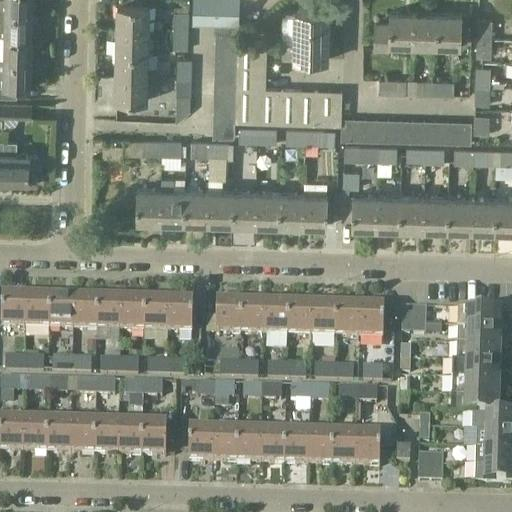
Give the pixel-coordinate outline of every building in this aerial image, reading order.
[(33,0),(0,0),(0,11),(33,13),(33,0)] [(192,0),(192,23),(236,24),(236,0),(192,0)] [(117,6),(117,29),(149,30),(149,6),(117,6)] [(33,13),(0,11),(0,35),(5,36),(33,37),(33,13)] [(174,30),(188,31),(188,12),(174,11),(174,30)] [(283,13),(282,38),(294,38),(294,44),(294,60),(328,61),(329,13),(295,12),(295,13),(283,13)] [(410,45),(412,13),(390,12),(389,23),(374,23),(373,48),(388,49),(388,44),(410,45)] [(436,45),(437,13),(412,13),(410,45),(436,45)] [(462,14),(437,13),(436,45),(461,46),(462,14)] [(478,20),(478,39),(492,39),(492,21),(478,20)] [(215,36),(237,36),(238,24),(216,24),(215,36)] [(116,53),(148,54),(149,30),(117,29),(116,53)] [(187,50),(188,31),(174,30),(173,49),(187,50)] [(33,37),(5,36),(4,60),(32,61),(33,37)] [(215,47),(237,48),(237,43),(237,36),(215,36),(215,47)] [(492,39),(478,39),(477,58),(491,58),(492,39)] [(236,107),(236,119),(236,122),(342,125),(342,119),(342,91),(265,89),(266,44),(237,43),(237,48),(237,60),(237,72),(236,83),(236,95),(236,107)] [(237,60),(237,48),(215,47),(215,59),(237,60)] [(116,77),(148,78),(148,54),(116,53),(116,77)] [(177,78),(191,79),(192,60),(178,59),(177,78)] [(215,71),(237,72),(237,60),(215,59),(215,71)] [(32,61),(4,60),(0,60),(0,97),(17,98),(17,86),(31,86),(32,61)] [(477,67),(476,86),(490,87),(491,68),(477,67)] [(236,83),(237,72),(215,71),(214,83),(236,83)] [(147,102),(148,78),(116,77),(115,102),(147,102)] [(191,98),(191,79),(177,78),(176,97),(190,98),(191,98)] [(406,80),(388,80),(379,80),(379,94),(406,94),(406,80)] [(434,95),(434,81),(417,81),(416,95),(434,95)] [(470,82),(434,81),(434,95),(454,96),(470,96),(470,82)] [(236,95),(236,83),(214,83),(214,94),(236,95)] [(490,87),(476,86),(475,105),(489,106),(490,87)] [(236,107),(236,95),(214,94),(214,106),(236,107)] [(176,97),(176,123),(191,112),(191,98),(190,98),(176,97)] [(6,104),(5,117),(30,117),(31,104),(6,104)] [(236,119),(236,107),(214,106),(214,118),(236,119)] [(489,116),(475,116),(474,134),(488,135),(489,116)] [(236,122),(236,119),(214,118),(214,130),(236,131),(236,122)] [(353,141),(354,119),(342,119),(342,125),(342,141),(353,141)] [(365,141),(366,119),(354,119),(353,141),(365,141)] [(377,142),(378,120),(366,119),(365,141),(377,142)] [(389,142),(389,120),(378,120),(377,142),(389,142)] [(400,142),(401,120),(389,120),(389,142),(400,142)] [(412,143),(413,121),(401,120),(400,142),(412,143)] [(424,143),(425,121),(413,121),(412,143),(424,143)] [(436,143),(436,121),(425,121),(424,143),(436,143)] [(447,143),(448,121),(436,121),(436,143),(447,143)] [(459,144),(460,122),(448,121),(447,143),(459,144)] [(472,122),(460,122),(459,144),(471,144),(472,122)] [(238,143),(257,144),(258,130),(239,129),(238,143)] [(235,136),(236,131),(214,130),(213,138),(233,138),(235,136)] [(258,130),(257,144),(276,144),(277,130),(258,130)] [(286,144),(304,145),(305,131),(286,130),(286,144)] [(323,145),(323,131),(305,131),(304,145),(323,145)] [(5,141),(4,181),(26,182),(26,185),(38,185),(38,156),(30,156),(30,154),(17,154),(18,142),(5,141)] [(162,156),(162,142),(143,142),(143,155),(162,156)] [(181,143),(162,142),(162,156),(181,156),(181,143)] [(191,157),(206,157),(206,143),(191,143),(191,157)] [(234,158),(234,144),(206,143),(206,157),(234,158)] [(377,162),(377,147),(344,147),(344,161),(377,162)] [(397,148),(377,147),(377,162),(396,162),(397,148)] [(407,163),(425,163),(425,148),(407,148),(407,163)] [(425,148),(425,163),(443,164),(443,149),(425,148)] [(454,164),(473,164),(473,150),(454,149),(454,164)] [(473,150),(473,164),(492,165),(492,150),(473,150)] [(511,150),(501,151),(501,165),(511,165),(511,150)] [(160,190),(160,222),(184,223),(184,191),(173,191),(174,179),(162,178),(161,190),(160,190)] [(208,223),(232,224),(232,192),(222,192),(223,179),(209,179),(208,191),(208,223)] [(136,222),(160,222),(160,190),(136,190),(136,222)] [(184,191),(184,223),(208,223),(208,191),(184,191)] [(232,224),(256,225),(256,193),(232,192),(232,224)] [(472,198),(471,230),(495,231),(495,199),(484,198),(484,192),(472,192),(472,198)] [(256,193),(256,225),(280,225),(280,193),(256,193)] [(280,225),(304,226),(304,194),(280,193),(280,225)] [(320,194),(304,194),(304,226),(327,226),(328,194),(320,194)] [(375,228),(376,196),(352,195),(351,227),(375,228)] [(399,228),(400,196),(376,196),(375,228),(399,228)] [(423,229),(424,197),(400,196),(399,228),(423,229)] [(447,230),(448,198),(424,197),(423,229),(447,230)] [(471,230),(472,198),(448,198),(447,230),(471,230)] [(511,199),(495,199),(495,231),(511,231),(511,199)] [(25,330),(26,298),(2,297),(2,329),(25,330)] [(49,331),(50,299),(26,298),(25,330),(49,331)] [(73,331),(74,299),(50,299),(49,331),(73,331)] [(98,300),(74,299),(73,331),(97,332),(98,300)] [(122,301),(98,300),(97,332),(121,333),(122,301)] [(145,333),(146,301),(122,301),(121,333),(145,333)] [(169,334),(170,302),(146,301),(145,333),(169,334)] [(170,302),(169,334),(193,335),(194,303),(170,302)] [(240,335),(241,303),(217,302),(217,334),(240,335)] [(264,336),(265,304),(241,303),(240,335),(264,336)] [(288,336),(289,304),(265,304),(264,336),(288,336)] [(312,337),(313,305),(289,304),(288,336),(312,337)] [(336,337),(337,305),(313,305),(312,337),(336,337)] [(360,338),(361,306),(337,305),(336,337),(360,338)] [(385,307),(361,306),(360,338),(384,339),(385,307)] [(414,334),(414,308),(402,308),(402,334),(414,334)] [(426,308),(414,308),(414,334),(426,334),(426,308)] [(458,309),(458,327),(466,328),(503,328),(503,310),(467,309),(467,310),(458,309)] [(458,327),(457,345),(466,345),(502,346),(503,328),(466,328),(458,327)] [(457,362),(502,363),(502,346),(466,345),(457,345),(457,362)] [(401,348),(401,360),(410,361),(411,348),(401,348)] [(6,357),(5,372),(24,373),(25,357),(6,357)] [(25,357),(24,373),(43,373),(44,358),(25,357)] [(53,373),(72,374),(72,358),(53,358),(53,373)] [(72,358),(72,374),(91,374),(91,359),(72,358)] [(100,375),(119,375),(120,360),(100,359),(100,375)] [(120,360),(119,375),(138,376),(139,360),(120,360)] [(410,361),(401,360),(400,373),(410,373),(410,361)] [(147,376),(167,377),(167,361),(148,361),(147,376)] [(167,361),(167,377),(186,377),(187,362),(167,361)] [(453,362),(452,379),(465,379),(501,380),(502,363),(457,362),(453,362)] [(220,379),(239,379),(239,363),(220,363),(220,379)] [(258,364),(239,363),(239,379),(258,379),(258,364)] [(268,380),(287,380),(287,365),(268,364),(268,380)] [(287,365),(287,380),(306,381),(306,366),(287,365)] [(314,381),(334,382),(334,366),(315,366),(314,381)] [(334,366),(334,382),(353,382),(353,366),(334,366)] [(377,367),(363,367),(363,383),(382,383),(382,367),(377,367)] [(1,378),(1,393),(20,393),(20,378),(1,378)] [(30,378),(29,393),(48,394),(49,379),(30,378)] [(48,394),(67,394),(67,379),(49,379),(48,394)] [(452,379),(451,396),(464,396),(501,397),(501,380),(465,379),(452,379)] [(78,380),(77,395),(96,395),(97,380),(78,380)] [(97,380),(96,395),(115,396),(115,381),(97,380)] [(124,396),(143,397),(144,382),(125,381),(124,396)] [(162,397),(163,382),(144,382),(143,397),(162,397)] [(400,382),(400,394),(409,395),(410,382),(400,382)] [(215,399),(215,383),(197,383),(197,398),(215,399)] [(215,383),(215,399),(234,399),(235,384),(215,383)] [(243,399),(262,400),(263,385),(244,384),(243,399)] [(282,385),(263,385),(262,400),(281,400),(282,385)] [(291,401),(310,402),(310,386),(291,386),(291,401)] [(310,386),(310,402),(329,402),(330,387),(310,386)] [(338,403),(357,403),(358,387),(339,387),(338,403)] [(358,387),(357,403),(377,404),(377,388),(358,387)] [(409,395),(400,394),(399,407),(409,408),(409,395)] [(451,413),(472,413),(500,414),(500,413),(501,397),(464,396),(451,396),(451,413)] [(471,430),(477,431),(511,431),(511,413),(500,413),(500,414),(472,413),(471,430)] [(94,456),(95,424),(83,423),(84,416),(72,416),(71,423),(71,455),(94,456)] [(420,417),(419,429),(429,429),(430,417),(420,417)] [(0,453),(23,454),(24,422),(0,421),(0,453)] [(47,454),(47,422),(24,422),(23,454),(47,454)] [(71,423),(47,422),(47,454),(71,455),(71,423)] [(118,457),(119,424),(95,424),(94,456),(118,457)] [(119,424),(118,457),(142,457),(143,425),(119,424)] [(143,425),(142,457),(166,458),(167,426),(143,425)] [(429,429),(419,429),(419,442),(429,442),(429,429)] [(213,462),(214,430),(190,430),(189,462),(213,462)] [(237,463),(238,431),(214,430),(213,462),(237,463)] [(261,464),(261,432),(238,431),(237,463),(261,464)] [(511,431),(477,431),(477,448),(511,448),(511,431)] [(284,464),(285,432),(261,432),(261,464),(284,464)] [(308,465),(309,433),(285,432),(284,464),(308,465)] [(332,466),(333,434),(309,433),(308,465),(332,466)] [(356,466),(357,434),(333,434),(332,466),(356,466)] [(357,434),(356,466),(380,467),(381,435),(357,434)] [(410,464),(410,449),(397,448),(397,463),(410,464)] [(511,448),(477,448),(476,466),(511,466),(511,448)] [(418,481),(431,481),(432,455),(419,455),(418,481)] [(432,455),(431,481),(442,482),(443,456),(432,455)] [(511,466),(476,466),(476,482),(511,483),(511,466)]
